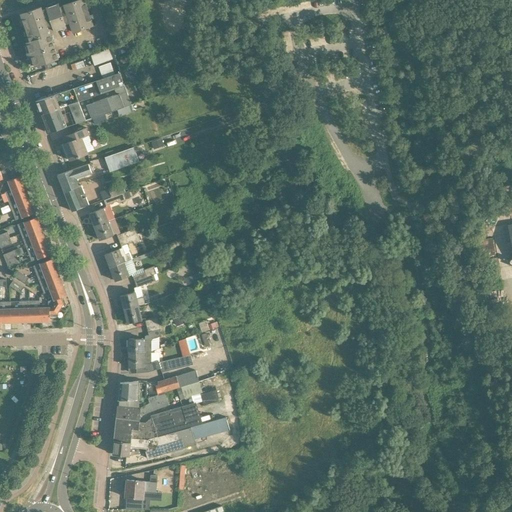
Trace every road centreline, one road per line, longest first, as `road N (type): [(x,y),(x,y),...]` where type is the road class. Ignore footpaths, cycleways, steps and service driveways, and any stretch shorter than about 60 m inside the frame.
road 1 (residential): [(103,455),(110,317),(71,219),(54,213)]
road 2 (secondary): [(65,451),(95,332),(54,213)]
road 3 (residential): [(43,186),(52,167),(12,63),(0,54)]
road 4 (secondary): [(43,186),(0,71)]
